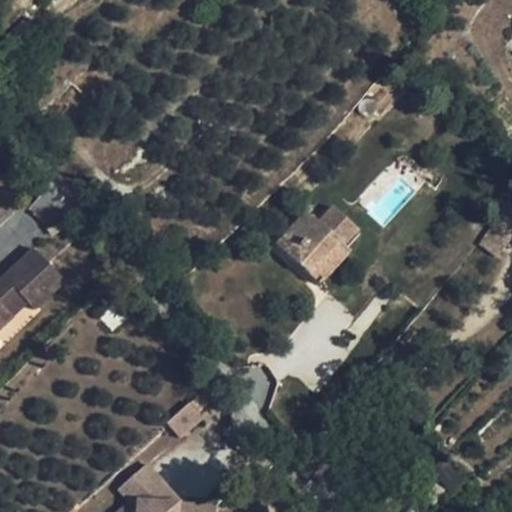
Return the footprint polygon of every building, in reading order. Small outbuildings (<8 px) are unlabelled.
[(358,229),(333,207),(319,222),(307,212),(276,246),(308,275),(319,285),(350,252),(343,245),(358,229)] [(0,324),(25,300),(32,306),(61,277),(29,244),(0,272),(0,324)] [(219,394),(212,385),(197,399),(203,407),(219,394)] [(175,433),(205,420),(197,403),(167,416),(175,433)] [(121,505),(112,511),(176,511),(174,511),(154,508),(157,489),(137,466),(108,489),(121,505)] [(428,483),(420,478),(413,487),(422,492),(428,483)]
